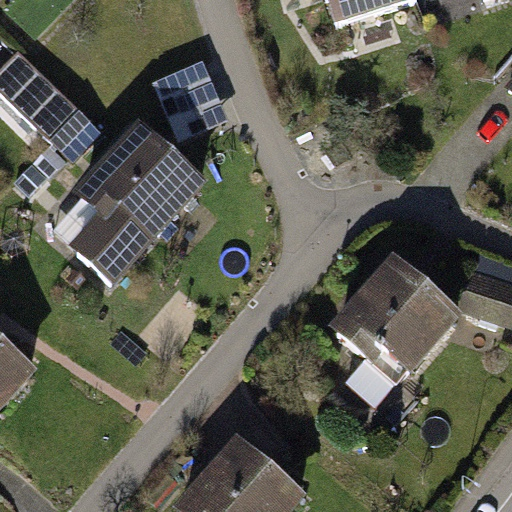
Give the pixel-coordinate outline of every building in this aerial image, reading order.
[(323,0),(332,30),(418,4),(416,0),(478,0),(481,9),(510,0),(323,0)] [(0,84),(0,94),(70,157),(100,124),(25,57),(0,84)] [(187,144),(232,123),(211,74),(165,94),(187,144)] [(135,123),(42,225),(115,290),(208,188),(135,123)] [(395,257),(334,328),(367,356),(344,383),(377,411),(399,385),(407,392),(469,320),(395,257)] [(511,288),(472,275),(459,309),(511,327),(511,288)] [(0,332),(0,415),(41,367),(0,332)] [(242,437),(176,511),(290,511),(307,493),(242,437)]
